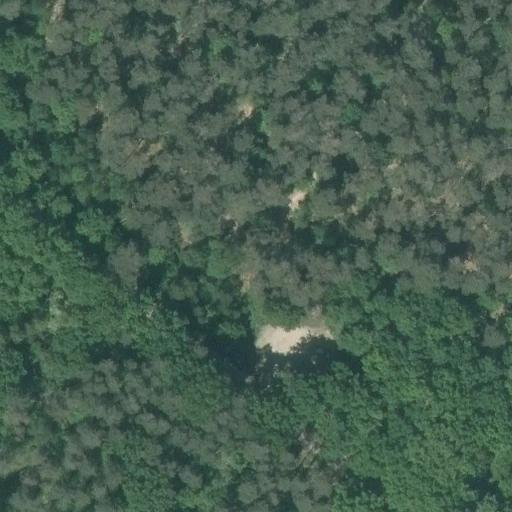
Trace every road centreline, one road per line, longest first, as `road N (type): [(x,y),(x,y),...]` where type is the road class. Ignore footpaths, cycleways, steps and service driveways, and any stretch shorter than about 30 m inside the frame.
road 1 (unclassified): [(399,511),(48,223),(0,164)]
road 2 (track): [(252,392),(337,289),(365,275),(414,275),(511,328)]
